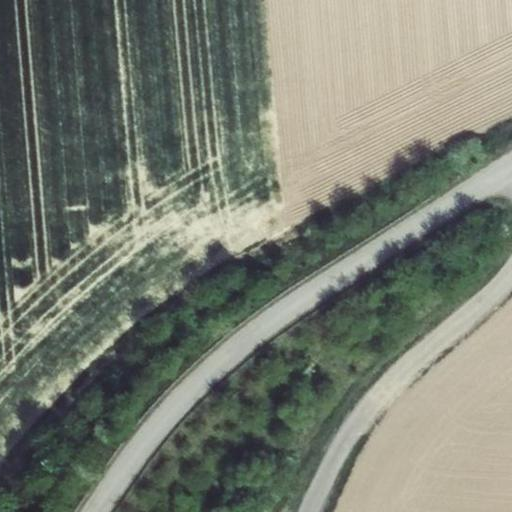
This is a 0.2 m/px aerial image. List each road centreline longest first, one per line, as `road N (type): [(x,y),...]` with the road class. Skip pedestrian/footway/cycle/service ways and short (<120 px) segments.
road 1 (unclassified): [(100,511),(160,425),(227,360),(327,278),(511,170)]
road 2 (unclassified): [(511,275),(381,392),(330,463),(308,511)]
